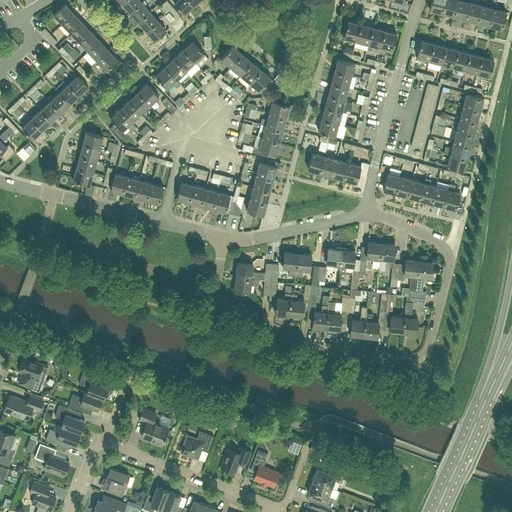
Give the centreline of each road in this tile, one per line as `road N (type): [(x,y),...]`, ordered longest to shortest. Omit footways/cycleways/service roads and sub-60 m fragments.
road 1 (residential): [(223,240),(214,291),(221,305),(307,345),(414,359),(434,331),(447,253),(366,209)]
road 2 (residential): [(366,209),(420,0)]
road 3 (residential): [(283,509),(104,442)]
road 4 (residential): [(0,181),(162,222)]
road 5 (residential): [(223,240),(366,209)]
road 6 (residential): [(162,222),(183,139),(220,104)]
road 7 (primary): [(511,269),(487,400)]
road 8 (primary): [(435,511),(487,400)]
